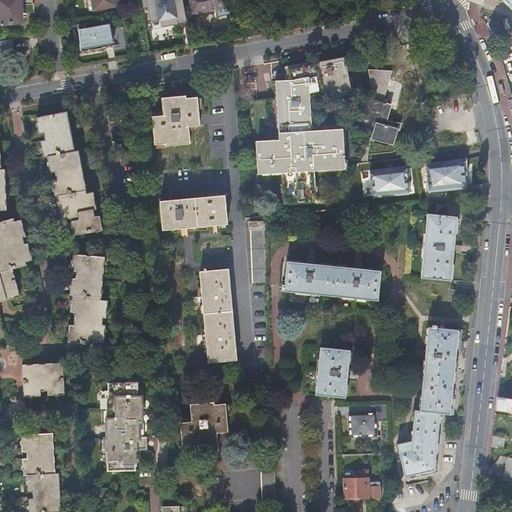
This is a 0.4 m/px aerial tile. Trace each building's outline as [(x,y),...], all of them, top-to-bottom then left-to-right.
[(20,0),(0,0),(0,16),(1,24),(23,21),(20,0)] [(88,0),(91,11),(118,6),(116,0),(88,0)] [(184,0),(143,0),(145,9),(149,9),(152,22),(162,20),(163,27),(188,23),(184,0)] [(190,0),(194,13),(229,7),(227,0),(190,0)] [(339,5),(328,8),(330,15),(340,12),(339,5)] [(111,23),(80,29),(82,52),(115,47),(111,23)] [(0,60),(14,59),(12,39),(0,40),(0,60)] [(279,134),(314,132),(311,98),(317,97),(349,91),(344,59),(276,72),(277,99),(279,134)] [(362,128),(374,132),(372,139),(393,146),(398,129),(385,126),(391,105),(383,103),(389,83),(392,71),(368,70),(369,73),(370,76),(370,80),(371,83),(371,86),(371,88),(370,92),(369,97),(368,100),(370,100),(362,128)] [(162,98),(164,116),(152,117),(155,145),(166,144),(166,145),(189,143),(188,125),(199,125),(197,97),(185,98),(185,96),(162,98)] [(314,132),(320,132),(317,97),(311,98),(314,132)] [(279,134),(277,99),(250,101),(250,106),(252,143),(257,143),(280,142),(279,134)] [(67,111),(41,116),(42,126),(38,127),(39,134),(44,133),(45,139),(40,141),(44,157),(48,156),(51,173),(56,172),(58,179),(53,180),(56,197),(58,196),(63,220),(71,219),(72,225),(77,224),(79,234),(103,230),(100,215),(81,219),(79,213),(97,209),(94,192),(87,193),(84,176),(69,179),(67,170),(82,167),(79,150),(75,151),(67,111)] [(314,132),(279,134),(280,142),(257,143),(259,173),(283,171),(283,173),(285,204),(314,202),(312,170),(312,169),(324,169),(344,168),(344,166),(343,159),(345,159),(345,155),(343,155),(341,130),(320,132),(314,132)] [(468,158),(423,163),(426,193),(468,189),(468,158)] [(407,166),(370,170),(373,196),(410,193),(407,166)] [(161,201),(163,230),(227,224),(225,195),(161,201)] [(437,216),(447,217),(449,206),(438,205),(437,216)] [(447,217),(437,216),(428,215),(422,279),(452,282),(458,218),(447,217)] [(14,218),(0,221),(0,261),(1,261),(3,271),(0,271),(0,278),(0,280),(6,300),(10,298),(9,294),(19,291),(13,268),(26,265),(25,262),(32,260),(28,243),(10,248),(9,241),(26,236),(21,219),(15,221),(14,218)] [(263,229),(249,229),(252,282),(265,282),(263,229)] [(105,257),(78,255),(77,264),(72,264),(72,271),(77,271),(76,278),(71,278),(70,285),(75,285),(74,295),(77,295),(76,305),(71,304),(71,312),(75,313),(74,325),(69,325),(69,333),(73,333),(73,344),(97,346),(98,342),(104,343),(106,325),(87,324),(88,316),(106,318),(108,301),(101,300),(103,281),(88,280),(88,273),(104,274),(105,257)] [(379,301),(382,272),(287,262),(285,285),(283,284),(282,290),(284,290),(284,291),(379,301)] [(200,271),(208,362),(236,360),(228,269),(200,271)] [(412,441),(398,445),(405,477),(435,471),(440,413),(450,414),(459,330),(437,328),(438,325),(433,324),(433,327),(428,327),(420,411),(415,410),(412,441)] [(351,351),(321,348),(316,395),(346,398),(351,351)] [(54,389),(64,389),(63,363),(46,364),(47,379),(40,379),(39,364),(22,365),(23,391),(33,390),(34,395),(41,395),(40,390),(47,390),(47,395),(55,395),(54,389)] [(108,391),(109,398),(107,398),(108,426),(108,439),(106,439),(106,440),(106,450),(108,450),(108,456),(109,472),(136,471),(135,449),(138,449),(137,439),(140,439),(140,438),(139,421),(142,421),(142,397),(138,397),(138,382),(108,384),(108,391)] [(511,398),(498,397),(496,410),(511,412),(511,398)] [(191,405),(193,423),(182,424),(184,451),(196,450),(196,452),(218,450),(217,432),(228,431),(225,404),(214,405),(214,403),(191,405)] [(377,413),(349,413),(350,439),(378,438),(377,413)] [(53,434),(26,435),(27,445),(22,445),(22,452),(27,452),(27,459),(23,459),(23,466),(28,466),(28,476),(32,476),(33,485),(28,485),(28,492),(33,492),(34,499),(28,499),(29,506),(34,506),(34,511),(61,511),(60,497),(45,498),(45,491),(60,490),(59,473),(56,474),(54,457),(39,458),(38,451),(54,450),(53,434)] [(493,436),(491,447),(504,449),(505,438),(493,436)] [(140,439),(137,439),(138,449),(146,449),(146,439),(140,439)] [(511,458),(507,457),(503,480),(511,481),(511,458)] [(261,469),(262,502),(275,501),(274,468),(261,469)] [(345,503),(381,499),(379,485),(368,486),(367,472),(356,473),(357,481),(343,483),(345,503)] [(85,475),(82,475),(83,499),(86,499),(100,499),(99,484),(86,485),(85,475)]
